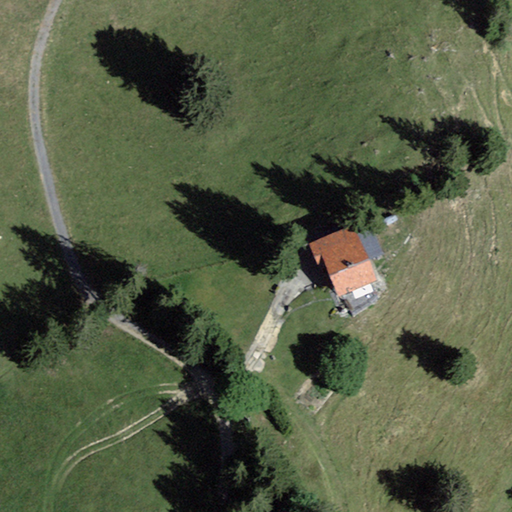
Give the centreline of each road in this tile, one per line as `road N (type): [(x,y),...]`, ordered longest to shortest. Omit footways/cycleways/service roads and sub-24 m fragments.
road 1 (track): [(57,0),(35,59),(33,111),(62,235),(81,283),(105,309),(207,383)]
road 2 (track): [(207,383),(66,465),(52,485),(49,511)]
road 3 (track): [(310,272),(287,290),(255,356),(214,393)]
road 4 (track): [(207,383),(231,445),(222,511)]
